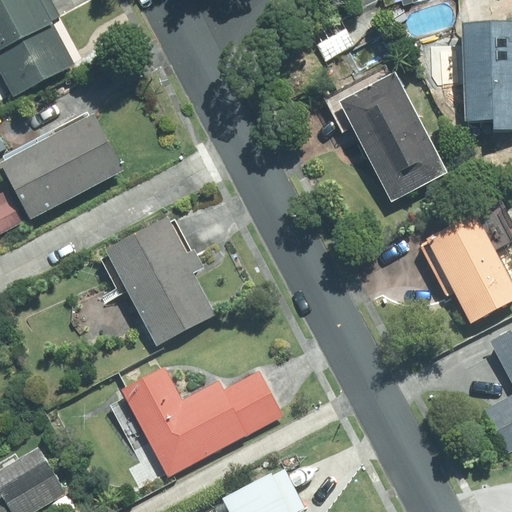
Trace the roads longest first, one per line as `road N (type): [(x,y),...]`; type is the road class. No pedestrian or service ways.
road 1 (residential): [(194,37),(453,511)]
road 2 (unknown): [(250,141),(122,194),(0,274)]
